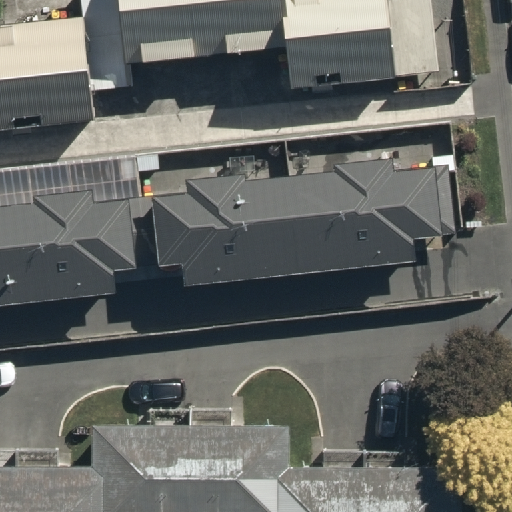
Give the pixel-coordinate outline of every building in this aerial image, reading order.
[(283,0),(113,0),(119,56),(287,40),(283,0)] [(392,65),(387,0),(295,0),(300,72),(392,65)] [(78,26),(0,31),(0,120),(84,115),(78,26)] [(338,146),(293,151),(303,250),(420,238),(418,224),(457,219),(450,153),(434,155),(433,144),(399,147),(397,134),(337,140),(338,146)] [(190,169),(156,172),(157,182),(163,241),(188,238),(189,247),(191,262),(303,250),(293,151),(248,155),(247,150),(188,156),(190,169)] [(37,179),(0,183),(0,256),(3,283),(120,271),(118,255),(117,248),(140,245),(134,185),(133,177),(98,181),(97,167),(37,174),(37,179)] [(141,184),(134,185),(140,245),(117,248),(118,255),(189,247),(188,238),(163,241),(157,182),(141,184)] [(104,403),(104,447),(103,511),(194,511),(195,403),(104,403)] [(195,403),(194,511),(284,511),(285,447),(286,405),(195,403)] [(21,511),(22,447),(0,446),(0,511),(21,511)] [(22,447),(21,511),(103,511),(104,447),(22,447)] [(285,447),(284,511),(363,511),(364,448),(285,447)] [(452,511),(454,450),(364,448),(363,511),(452,511)]
